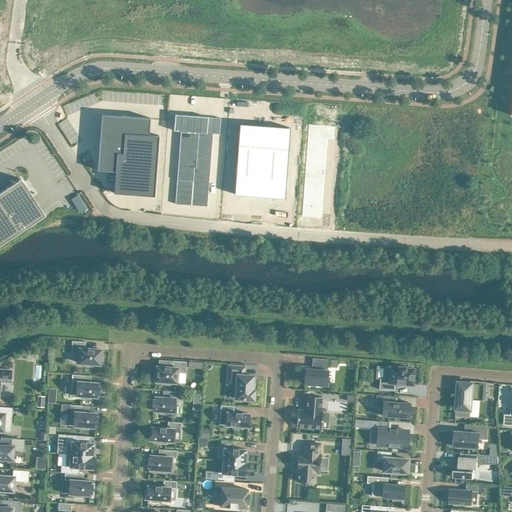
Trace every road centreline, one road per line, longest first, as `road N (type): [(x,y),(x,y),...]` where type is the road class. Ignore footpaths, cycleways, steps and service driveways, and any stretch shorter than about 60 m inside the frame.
road 1 (unclassified): [(34,103),(105,209),(125,217),(511,247)]
road 2 (tertiary): [(34,103),(103,68),(439,93),(466,82),(477,62),(486,0)]
road 3 (track): [(0,313),(27,300),(511,336)]
road 4 (residential): [(118,511),(128,350),(277,362),(266,511)]
road 5 (residential): [(511,378),(440,374),(427,511)]
